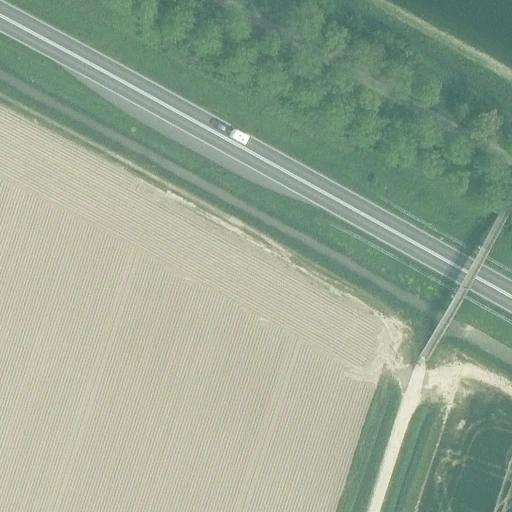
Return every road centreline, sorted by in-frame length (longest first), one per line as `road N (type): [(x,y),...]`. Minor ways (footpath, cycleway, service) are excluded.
road 1 (trunk): [(511,299),(0,19)]
road 2 (unclassified): [(511,159),(224,0)]
road 3 (unclassified): [(372,511),(420,361)]
